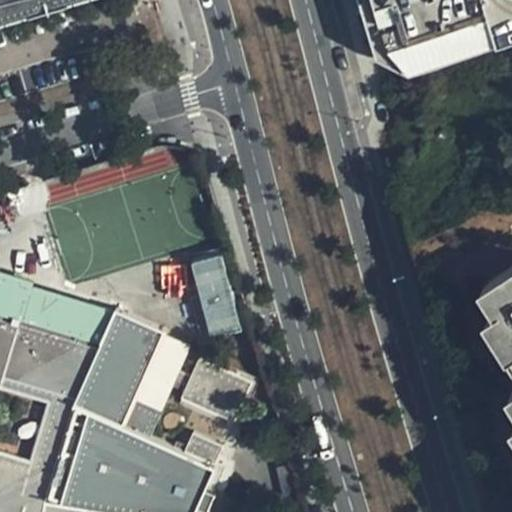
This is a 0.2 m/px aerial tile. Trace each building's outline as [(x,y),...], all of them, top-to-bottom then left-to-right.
[(0,0),(0,20),(44,6),(46,0),(55,0),(61,2),(67,0),(0,0)] [(418,67),(511,34),(511,0),(368,0),(385,53),(418,67)] [(104,67),(97,43),(74,50),(81,72),(104,67)] [(47,240),(1,250),(5,271),(51,261),(47,240)] [(216,331),(247,322),(224,247),(193,256),(216,331)] [(0,290),(0,311),(11,313),(14,293),(0,290)] [(511,293),(503,299),(511,315),(511,331),(508,335),(511,341),(511,293)] [(0,510),(7,511),(203,511),(220,439),(187,430),(182,444),(124,421),(156,323),(111,304),(97,337),(0,315),(0,385),(42,397),(28,454),(0,450),(0,510)] [(246,372),(192,355),(175,387),(231,412),(246,372)]
